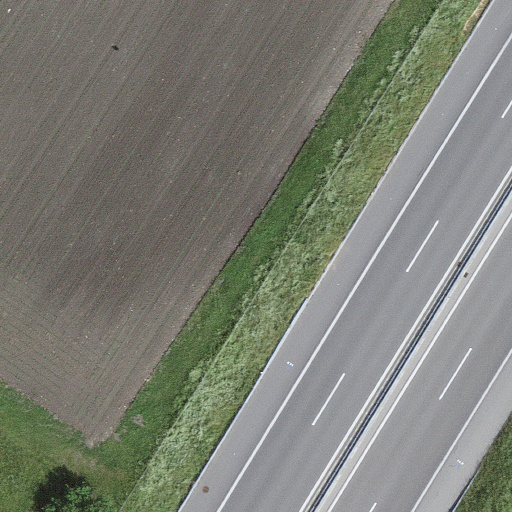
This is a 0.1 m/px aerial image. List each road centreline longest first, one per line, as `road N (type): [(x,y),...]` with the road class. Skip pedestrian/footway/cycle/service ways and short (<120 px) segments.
road 1 (motorway): [(511,102),(259,511)]
road 2 (motorway): [(372,511),(511,285)]
